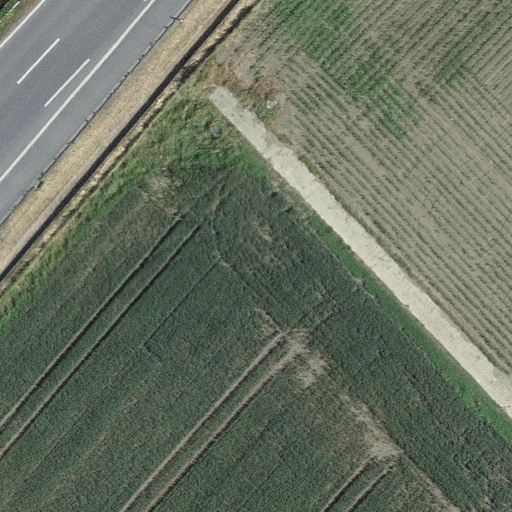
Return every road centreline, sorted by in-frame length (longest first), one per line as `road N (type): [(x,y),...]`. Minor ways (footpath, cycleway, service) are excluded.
road 1 (track): [(218,94),(511,403)]
road 2 (motorway): [(0,102),(96,0)]
